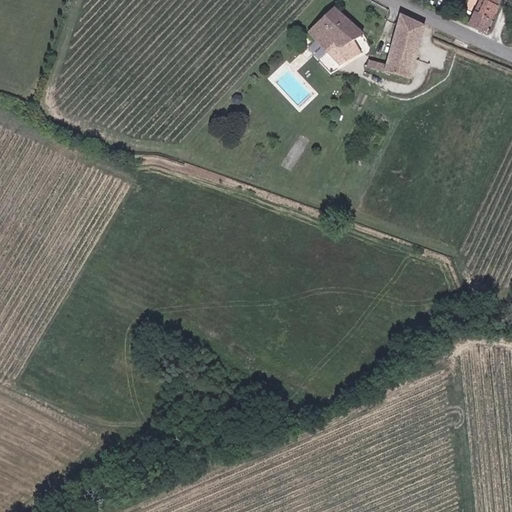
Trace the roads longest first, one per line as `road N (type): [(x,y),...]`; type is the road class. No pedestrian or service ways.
road 1 (track): [(97,511),(125,487),(333,400),(448,322),(511,320)]
road 2 (unclassified): [(396,0),(511,53)]
